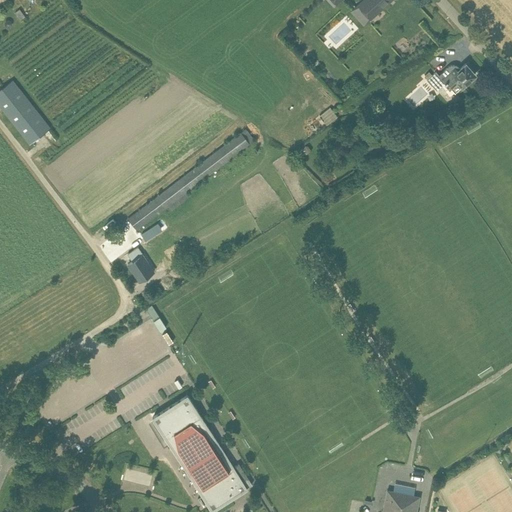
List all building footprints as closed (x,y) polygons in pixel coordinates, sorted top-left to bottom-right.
[(369,17),(371,18),(390,0),(362,0),(358,4),(369,17)] [(450,66),(439,75),(445,82),(455,92),(475,74),(470,67),(468,69),(464,65),(461,68),(460,67),(458,66),(456,65),(453,65),(451,65),(450,66)] [(431,83),(439,75),(435,71),(433,74),(432,74),(431,73),(429,71),(427,72),(424,76),(431,83)] [(0,105),(30,144),(38,137),(51,127),(13,79),(0,88),(0,105)] [(377,117),(382,109),(377,105),(371,114),(377,117)] [(137,229),(168,205),(188,191),(255,140),(246,128),(128,218),(137,229)] [(381,147),(373,137),(364,144),(372,154),(381,147)] [(311,149),(307,144),(300,149),(305,154),(311,149)] [(158,222),(142,233),(145,239),(162,228),(158,222)] [(154,271),(138,247),(128,253),(133,260),(128,264),(140,281),(154,271)] [(33,302),(44,321),(0,345),(0,366),(6,377),(69,342),(54,314),(58,312),(48,294),(33,302)] [(58,298),(52,301),(58,311),(64,307),(58,298)] [(160,330),(166,326),(152,303),(146,307),(160,330)] [(76,337),(87,332),(82,323),(72,328),(76,337)] [(212,510),(247,487),(187,394),(153,416),(212,510)] [(136,483),(153,485),(155,468),(128,466),(127,476),(137,477),(136,483)] [(384,511),(416,511),(419,502),(414,494),(393,490),(386,495),(383,511),(384,511)]
